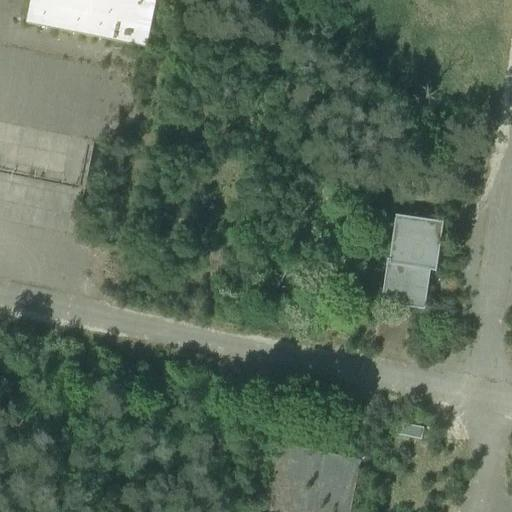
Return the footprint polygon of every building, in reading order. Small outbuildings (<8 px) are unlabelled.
[(156,0),(31,0),(26,26),(146,50),(156,0)] [(480,184),(473,182),(471,198),(478,199),(480,184)] [(443,225),(396,218),(390,262),(388,262),(381,305),(425,312),(430,273),(436,274),(443,225)] [(424,430),(397,424),(395,437),(421,442),(424,430)] [(350,511),(361,462),(276,445),(262,511),(350,511)]
